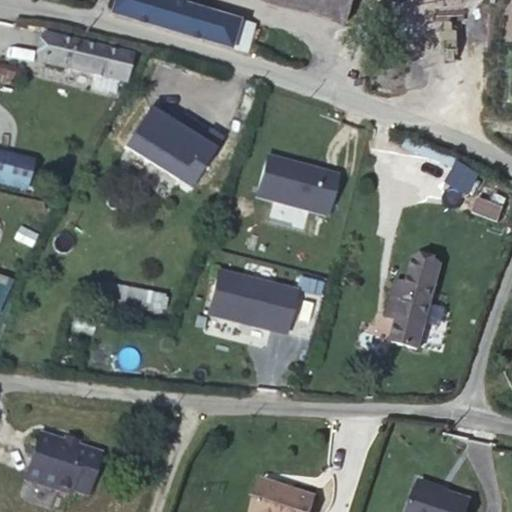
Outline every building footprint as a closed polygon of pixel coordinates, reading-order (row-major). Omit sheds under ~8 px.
[(243,21),(170,0),(118,0),(115,13),(235,49),(243,21)] [(278,0),(347,21),(353,0),(278,0)] [(254,25),(243,21),(235,49),(247,53),(254,25)] [(130,56),(48,36),(42,62),(95,74),(92,89),(115,94),(118,80),(124,81),(130,56)] [(25,71),(0,64),(0,75),(22,81),(25,71)] [(221,139),(184,116),(177,128),(149,110),(126,147),(178,180),(185,169),(198,177),(221,139)] [(261,149),(249,193),(324,214),(336,170),(261,149)] [(32,161),(0,152),(0,183),(24,190),(32,161)] [(456,164),(446,182),(472,196),(482,178),(456,164)] [(477,197),(472,213),(498,222),(503,208),(502,208),(490,203),(477,197)] [(492,197),(490,203),(502,208),(505,201),(492,197)] [(441,266),(415,258),(408,284),(396,281),(386,317),(398,320),(391,342),(417,349),(418,347),(441,353),(447,334),(423,327),(429,304),(430,304),(441,266)] [(202,273),(195,293),(207,297),(214,276),(202,273)] [(0,298),(4,300),(11,281),(0,277),(0,298)] [(319,291),(321,280),(297,277),(295,288),(319,291)] [(160,312),(163,296),(103,284),(99,300),(160,312)] [(195,293),(188,315),(200,319),(207,297),(195,293)] [(62,443),(38,436),(24,478),(52,487),(54,491),(67,495),(71,493),(72,489),(87,493),(99,455),(76,448),(76,445),(62,441),(62,443)] [(78,441),(63,437),(62,441),(76,445),(78,441)] [(256,511),(267,482),(261,480),(250,511),(256,511)] [(309,511),(314,498),(267,482),(256,511),(309,511)] [(420,482),(409,511),(465,511),(469,501),(439,491),(440,489),(420,482)]
